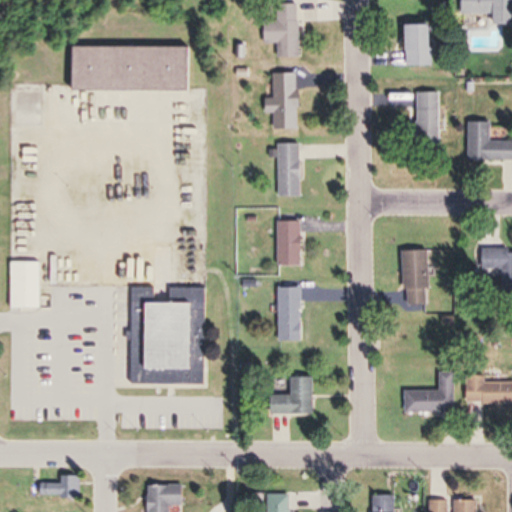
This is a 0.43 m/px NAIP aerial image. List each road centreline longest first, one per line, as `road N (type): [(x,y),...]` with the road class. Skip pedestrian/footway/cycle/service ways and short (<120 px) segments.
road 1 (residential): [(511,461),(0,454)]
road 2 (residential): [(360,458),(356,0)]
road 3 (residential): [(362,202),(511,204)]
